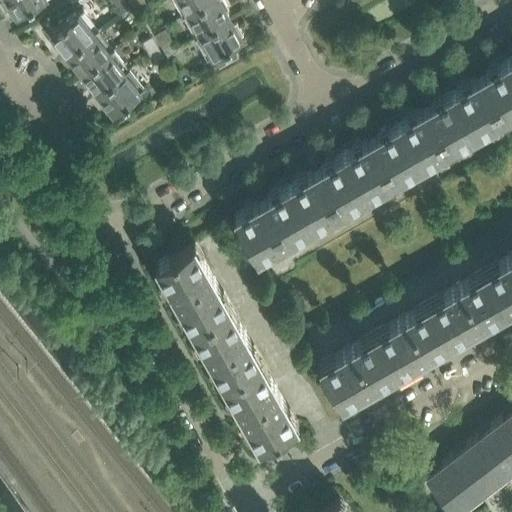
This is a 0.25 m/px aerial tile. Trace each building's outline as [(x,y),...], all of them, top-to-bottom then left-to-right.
[(13,11),(16,15),(41,0),(5,0),(4,0),(11,12),(13,11)] [(124,0),(118,0),(114,2),(120,12),(129,7),(124,0)] [(143,0),(132,0),(137,8),(145,3),(143,0)] [(174,0),(183,14),(207,0),(174,0)] [(192,38),(229,16),(226,10),(229,8),(223,0),(207,0),(183,14),(195,36),(192,37),(192,38)] [(66,52),(98,26),(83,7),(50,33),(52,36),(51,38),(59,48),(62,46),(66,52)] [(229,16),(192,38),(195,36),(207,57),(206,57),(207,58),(211,55),(212,56),(213,57),(208,60),(213,69),(238,54),(233,46),(231,47),(230,46),(243,38),(241,35),(243,34),(236,22),(233,24),(229,16)] [(98,26),(66,52),(71,58),(69,60),(77,71),(79,70),(81,73),(114,46),(98,26)] [(157,34),(162,44),(171,39),(165,29),(157,34)] [(149,51),(158,46),(153,36),(144,41),(149,51)] [(162,44),(168,54),(177,49),(171,39),(162,44)] [(114,46),(81,73),(84,76),(82,77),(90,88),(93,86),(97,92),(130,66),(114,46)] [(158,46),(149,51),(155,61),(164,56),(158,46)] [(511,63),(507,56),(478,73),(453,87),(476,127),(511,106),(511,63)] [(130,66),(97,92),(102,98),(100,100),(108,111),(110,109),(113,112),(146,86),(130,66)] [(453,87),(423,104),(398,118),(421,158),(476,127),(453,87)] [(343,149),(366,189),(421,158),(398,118),(343,149)] [(288,180),(311,220),(366,189),(343,149),(288,180)] [(288,180),(234,211),(258,250),(311,220),(288,180)] [(155,260),(173,293),(189,321),(229,298),(194,238),(155,260)] [(505,306),(511,302),(511,250),(483,267),(505,306)] [(451,337),(482,319),(505,306),(483,267),(428,298),(451,337)] [(189,321),(209,355),(224,382),(264,359),(229,298),(189,321)] [(396,368),(429,350),(451,337),(428,298),(374,329),(396,368)] [(341,400),(366,385),(396,368),(374,329),(321,359),(341,400)] [(224,382),(240,410),(258,442),(297,420),(264,359),(224,382)] [(511,406),(430,469),(426,472),(454,510),(511,465),(511,406)] [(353,511),(338,493),(312,511),(353,511)]
